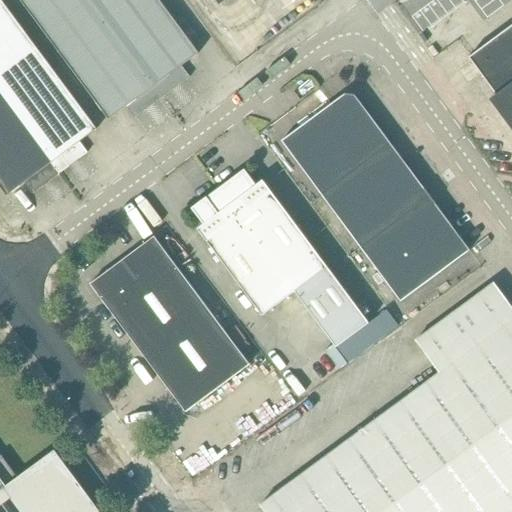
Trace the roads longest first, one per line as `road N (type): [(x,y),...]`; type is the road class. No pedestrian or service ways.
road 1 (unclassified): [(511,218),(394,59),(374,40),(350,34),(323,44),(48,247),(24,284)]
road 2 (unclassified): [(171,511),(31,321),(24,284)]
